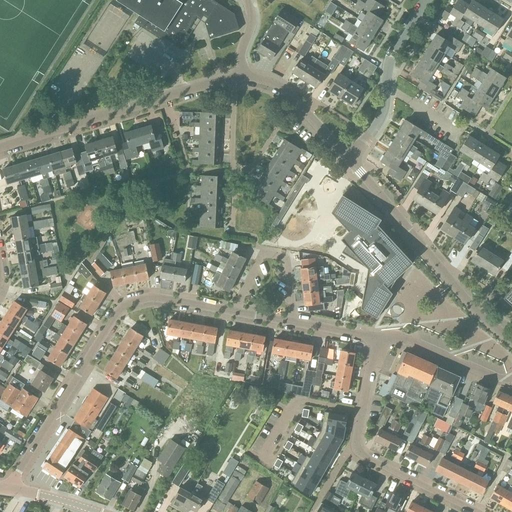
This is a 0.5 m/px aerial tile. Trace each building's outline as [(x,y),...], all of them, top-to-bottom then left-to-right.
[(140,15),(135,23),(162,40),(166,34),(184,46),(188,45),(187,39),(188,37),(185,34),(198,14),(207,20),(205,23),(210,39),(239,30),(234,14),(212,0),(117,0),(117,1),(140,15)] [(368,11),(377,17),(384,7),(372,0),(367,0),(365,4),(359,0),(358,0),(356,4),(363,8),(368,11)] [(463,14),(469,5),(460,0),(457,0),(452,9),(447,6),(441,17),(446,20),(450,14),(456,18),(452,24),(456,27),(460,20),(461,20),(464,15),(463,14)] [(465,22),(468,18),(473,21),(482,7),(472,0),(469,5),(463,14),(464,15),(461,20),(465,22)] [(483,27),(492,13),(482,7),(473,21),(483,27)] [(288,31),(290,33),(299,20),(282,9),(263,38),(279,47),(288,31)] [(383,20),(377,17),(368,11),(361,23),(375,32),(383,20)] [(492,13),(483,27),(494,34),(503,20),(492,13)] [(355,32),(358,27),(346,20),(342,28),(353,35),(348,42),(363,51),(369,41),(355,32)] [(369,41),(375,32),(361,23),(358,27),(355,32),(369,41)] [(316,38),(313,37),(317,30),(314,28),(298,53),(304,57),(316,38)] [(511,47),(511,28),(503,42),(511,47)] [(466,33),(462,40),(472,47),(476,40),(466,33)] [(340,44),(343,38),(336,34),(332,39),(340,44)] [(429,45),(445,54),(449,48),(457,53),(462,44),(450,35),(446,41),(436,34),(429,45)] [(271,60),(279,47),(265,39),(257,51),(271,60)] [(438,64),(445,54),(429,45),(423,55),(438,64)] [(338,63),(347,49),(341,46),(334,58),(333,58),(328,66),(317,59),(312,67),(324,75),(326,71),(331,75),(334,70),(338,63)] [(486,58),(491,50),(486,47),(483,52),(477,48),(475,51),(486,58)] [(347,49),(338,63),(344,67),(353,53),(347,49)] [(491,50),(486,58),(491,62),(496,54),(491,50)] [(507,60),(511,54),(507,52),(499,65),(502,67),(507,60)] [(423,55),(417,65),(431,74),(434,68),(447,75),(449,71),(443,67),(438,64),(423,55)] [(312,56),(307,64),(300,60),(292,73),(304,80),(312,67),(317,59),(312,56)] [(357,70),(363,74),(366,69),(373,73),(377,67),(364,59),(357,70)] [(431,74),(417,65),(410,75),(421,82),(417,87),(440,101),(442,99),(436,95),(438,92),(433,90),(436,86),(428,81),(432,75),(431,74)] [(312,67),(304,80),(316,88),(324,75),(312,67)] [(452,67),(449,71),(457,76),(459,72),(452,67)] [(486,76),(481,72),(479,76),(485,79),(499,89),(506,78),(491,69),(486,76)] [(340,98),(350,81),(339,74),(328,91),(340,98)] [(493,99),(499,89),(485,79),(479,76),(477,79),(482,83),(478,90),(493,99)] [(363,89),(350,81),(340,98),(352,106),(356,100),(357,100),(360,97),(358,96),(363,89)] [(467,96),(469,93),(462,89),(460,92),(467,97),(467,96)] [(486,109),(493,99),(478,90),(471,100),(481,106),(486,109)] [(460,107),(475,116),(481,106),(471,100),(466,97),(467,97),(460,92),(457,96),(464,100),(460,107)] [(194,127),(200,127),(220,128),(220,113),(200,112),(200,123),(194,123),(194,127)] [(406,120),(399,131),(414,140),(418,134),(426,139),(429,134),(423,131),(420,129),(406,120)] [(262,122),(246,128),(249,137),(265,131),(262,122)] [(138,129),(142,145),(149,143),(152,152),(162,149),(158,133),(153,135),(150,126),(138,129)] [(219,141),(220,128),(200,127),(199,135),(193,135),(193,140),(199,140),(219,141)] [(135,147),(142,145),(138,129),(125,133),(127,142),(122,144),(126,159),(137,155),(135,147)] [(411,146),(414,140),(399,131),(398,133),(397,132),(394,137),(395,138),(393,141),(419,157),(421,155),(416,151),(416,150),(411,146)] [(470,157),(479,142),(469,136),(459,151),(470,157)] [(112,137),(98,141),(103,157),(109,156),(117,153),(114,145),(112,137)] [(278,149),(295,160),(299,152),(309,158),(311,155),(301,148),(300,150),(284,139),(278,149)] [(218,154),(219,141),(199,140),(199,148),(193,148),(193,152),(199,153),(218,154)] [(87,151),(80,153),(86,172),(87,172),(94,170),(93,167),(100,164),(98,159),(103,157),(98,141),(85,145),(87,151)] [(426,162),(419,157),(393,141),(387,151),(402,161),(405,156),(410,159),(411,158),(424,165),(426,162)] [(436,145),(434,149),(439,153),(438,155),(441,157),(446,160),(450,154),(453,150),(444,144),(439,141),(436,145)] [(480,164),(489,149),(479,142),(470,157),(480,164)] [(71,168),(70,165),(76,163),(72,149),(60,152),(65,167),(65,169),(71,168)] [(300,163),(295,160),(278,149),(272,160),(288,170),(293,163),(298,167),(300,163)] [(491,170),(497,161),(500,155),(489,149),(480,164),(491,170)] [(398,167),(402,161),(387,151),(380,162),(390,168),(387,173),(400,181),(406,172),(398,167)] [(53,170),(65,167),(60,152),(49,156),(53,170)] [(218,165),(218,154),(199,153),(198,161),(192,161),(192,165),(199,165),(199,164),(218,165)] [(453,171),(449,168),(456,158),(450,154),(446,160),(441,168),(447,172),(457,178),(463,169),(467,163),(462,160),(456,170),(453,171)] [(123,155),(118,157),(121,168),(127,166),(125,160),(123,155)] [(47,172),(53,170),(49,156),(37,159),(42,174),(44,180),(39,181),(42,189),(49,187),(46,179),(48,178),(47,172)] [(441,168),(446,160),(441,157),(435,166),(441,168)] [(30,177),(42,174),(37,159),(26,163),(30,177)] [(293,174),(288,170),(272,160),(265,171),(281,181),(286,174),(291,177),(293,174)] [(507,167),(497,161),(491,170),(487,175),(483,182),(487,184),(491,177),(498,181),(507,167)] [(18,181),(30,177),(26,163),(14,166),(18,181)] [(111,163),(105,165),(108,175),(114,173),(111,163)] [(442,179),(447,172),(441,168),(435,166),(428,163),(413,187),(418,191),(425,179),(426,180),(432,170),(437,173),(438,175),(440,178),(442,179)] [(105,165),(100,166),(103,177),(108,175),(105,165)] [(7,184),(18,181),(14,166),(3,170),(7,184)] [(291,187),(281,181),(265,171),(258,181),(275,192),(279,185),(289,191),(291,187)] [(65,182),(72,180),(69,172),(62,174),(65,182)] [(450,191),(456,194),(463,182),(457,178),(447,172),(442,179),(442,180),(446,181),(448,181),(453,185),(450,191)] [(487,175),(483,173),(479,179),(483,182),(487,175)] [(306,185),(309,179),(302,175),(271,225),(276,228),(304,183),(306,185)] [(195,190),(201,190),(221,191),(221,177),(202,176),(201,186),(196,186),(195,190)] [(471,178),(469,182),(474,185),(478,179),(473,176),(471,178)] [(425,206),(433,194),(426,190),(431,183),(426,180),(425,179),(418,191),(413,198),(425,206)] [(72,180),(65,182),(66,188),(71,187),(74,186),(72,180)] [(284,198),(275,192),(258,181),(250,194),(267,204),(273,196),(282,201),(284,198)] [(467,185),(463,182),(456,194),(462,198),(466,192),(472,196),(475,190),(467,185)] [(494,199),(501,187),(496,184),(489,196),(494,199)] [(511,203),(511,200),(511,188),(503,185),(497,197),(511,203)] [(49,187),(42,189),(44,195),(51,193),(49,187)] [(220,204),(221,191),(201,190),(201,199),(195,199),(195,203),(201,203),(220,204)] [(433,194),(425,206),(437,213),(449,194),(443,191),(439,198),(433,194)] [(398,277),(413,264),(399,250),(377,226),(381,221),(342,196),(331,213),(348,233),(341,241),(346,247),(342,253),(367,269),(361,309),(376,319),(391,295),(386,287),(398,277)] [(490,215),(497,204),(485,197),(482,202),(488,206),(484,212),(490,215)] [(219,217),(220,204),(201,203),(200,212),(194,211),(194,216),(200,216),(219,217)] [(32,214),(50,210),(49,205),(38,207),(31,209),(32,214)] [(462,222),(464,218),(462,221),(456,218),(460,211),(455,208),(441,229),(453,237),(462,222)] [(144,212),(137,213),(139,221),(145,220),(144,212)] [(13,229),(28,227),(26,215),(11,217),(13,229)] [(462,222),(453,237),(465,244),(474,229),(468,225),(472,219),(466,215),(464,218),(462,222)] [(219,228),(219,217),(200,216),(200,224),(194,224),(193,228),(200,228),(200,227),(219,228)] [(41,221),(42,228),(49,227),(48,220),(41,221)] [(35,230),(42,228),(41,221),(33,223),(35,230)] [(272,240),(278,232),(270,226),(264,233),(272,240)] [(483,226),(470,248),(475,251),(489,230),(483,226)] [(15,241),(30,239),(28,227),(13,229),(15,241)] [(189,248),(195,249),(197,238),(191,237),(190,240),(189,248)] [(17,253),(28,251),(38,250),(37,246),(37,244),(31,245),(31,242),(30,239),(15,241),(17,253)] [(221,241),(219,247),(237,251),(238,245),(221,241)] [(158,243),(150,245),(153,262),(162,260),(158,243)] [(44,245),(46,252),(53,251),(52,247),(51,244),(44,245)] [(39,254),(46,252),(44,245),(37,246),(39,254)] [(482,269),(492,254),(480,247),(471,261),(482,269)] [(130,248),(123,249),(125,257),(131,255),(130,248)] [(34,262),(33,255),(39,255),(38,250),(28,251),(17,253),(19,265),(34,262)] [(226,265),(239,271),(245,259),(232,253),(228,260),(226,265)] [(506,271),(511,262),(511,253),(502,269),(506,271)] [(226,265),(228,260),(216,254),(214,259),(226,265)] [(492,254),(482,269),(494,276),(503,261),(492,254)] [(160,278),(172,280),(174,268),(176,262),(171,261),(171,260),(163,259),(160,278)] [(101,275),(106,270),(97,260),(92,265),(101,275)] [(34,262),(19,265),(21,277),(37,274),(34,262)] [(91,274),(82,263),(78,269),(87,278),(91,274)] [(211,264),(209,269),(216,273),(218,268),(211,264)] [(134,268),(136,281),(148,279),(146,265),(134,268)] [(226,265),(223,270),(222,274),(221,275),(234,281),(239,271),(226,265)] [(301,269),(302,281),(316,280),(322,279),(322,280),(330,279),(329,275),(325,275),(324,267),(315,268),(303,269),(301,269)] [(123,284),(136,281),(134,268),(121,270),(123,284)] [(174,268),(172,280),(184,283),(186,270),(174,268)] [(113,286),(123,284),(121,270),(110,272),(113,286)] [(37,274),(21,277),(24,289),(39,286),(37,274)] [(229,292),(234,281),(221,275),(216,286),(229,292)] [(51,290),(62,289),(60,277),(55,277),(56,284),(50,285),(51,290)] [(303,293),(318,291),(316,280),(302,281),(303,293)] [(87,296),(99,304),(106,293),(94,285),(87,296)] [(318,291),(303,293),(305,306),(307,306),(307,312),(312,311),(319,311),(320,311),(319,309),(323,309),(323,302),(332,301),(331,296),(324,296),(324,293),(324,291),(323,291),(318,291)] [(72,308),(77,300),(64,292),(59,300),(72,308)] [(92,316),(99,304),(87,296),(84,294),(80,300),(83,302),(80,308),(92,316)] [(8,312),(20,320),(27,309),(15,301),(8,312)] [(59,303),(51,316),(61,322),(69,309),(59,303)] [(14,329),(20,320),(8,312),(2,321),(14,329)] [(55,319),(49,315),(42,326),(48,329),(55,319)] [(68,327),(80,335),(86,324),(74,317),(68,327)] [(36,330),(38,327),(27,320),(26,322),(36,330)] [(178,336),(181,322),(169,320),(167,334),(178,336)] [(0,333),(8,339),(14,329),(2,321),(0,323),(0,333)] [(35,332),(36,330),(26,322),(24,325),(35,332)] [(190,338),(192,324),(181,322),(178,336),(190,338)] [(202,341),(204,327),(192,324),(190,338),(202,341)] [(74,345),(80,335),(68,327),(64,334),(61,337),(74,345)] [(204,327),(202,341),(214,343),(217,329),(204,327)] [(123,341),(135,348),(142,336),(130,329),(123,341)] [(236,347),(239,333),(229,331),(226,345),(236,347)] [(0,347),(2,349),(8,339),(0,333),(0,347)] [(37,333),(34,339),(39,343),(43,337),(37,333)] [(248,349),(251,335),(239,333),(236,347),(248,349)] [(251,335),(248,349),(262,352),(265,338),(251,335)] [(67,356),(74,345),(61,337),(54,349),(67,356)] [(16,349),(20,343),(14,339),(13,342),(11,345),(16,349)] [(282,356),(285,341),(274,339),(272,354),(282,356)] [(37,346),(45,351),(48,345),(41,341),(37,346)] [(129,358),(135,348),(123,341),(117,351),(129,358)] [(296,358),(299,344),(285,341),(282,356),(296,358)] [(25,358),(27,355),(29,352),(24,349),(26,346),(20,343),(16,349),(22,353),(21,355),(25,358)] [(299,344),(296,358),(310,361),(312,346),(299,344)] [(150,357),(153,352),(147,348),(144,353),(150,357)] [(319,357),(326,359),(328,349),(321,348),(319,357)] [(60,367),(67,356),(54,349),(47,360),(60,367)] [(162,365),(168,355),(160,349),(153,359),(162,365)] [(123,368),(129,358),(117,351),(111,361),(123,368)] [(338,364),(352,366),(354,354),(340,351),(338,364)] [(429,384),(437,367),(403,352),(398,364),(401,365),(398,372),(407,376),(407,374),(429,384)] [(27,355),(25,358),(24,361),(37,369),(41,363),(27,355)] [(143,367),(146,362),(140,358),(137,363),(143,367)] [(11,369),(12,366),(2,359),(0,362),(11,369)] [(116,379),(123,368),(111,361),(104,372),(116,379)] [(208,361),(206,374),(217,375),(219,362),(208,361)] [(0,365),(9,371),(11,369),(0,362),(0,365)] [(350,378),(352,366),(338,364),(336,376),(350,378)] [(429,384),(429,386),(422,400),(435,406),(432,412),(443,417),(461,377),(437,367),(429,384)] [(136,377),(139,372),(133,368),(130,373),(136,377)] [(0,379),(4,383),(9,375),(0,369),(0,379)] [(303,387),(301,396),(309,397),(311,389),(312,384),(313,377),(315,377),(316,372),(314,372),(306,370),(303,387)] [(44,392),(53,378),(41,371),(32,384),(44,392)] [(144,372),(140,379),(153,387),(158,380),(144,372)] [(313,377),(312,384),(320,386),(322,373),(316,372),(315,377),(313,377)] [(429,386),(429,384),(407,374),(407,376),(398,372),(396,376),(392,375),(384,394),(418,409),(428,386),(429,386)] [(271,386),(271,388),(278,389),(279,382),(280,375),(279,375),(273,374),(271,383),(271,386)] [(251,375),(249,382),(257,383),(258,383),(259,376),(251,375)] [(348,392),(350,378),(336,376),(334,389),(348,392)] [(130,387),(133,382),(127,378),(124,383),(130,387)] [(5,390),(0,398),(0,399),(11,406),(20,391),(9,384),(8,385),(5,390)] [(481,413),(485,403),(484,403),(489,390),(477,384),(468,406),(463,404),(458,414),(470,419),(474,409),(481,413)] [(22,389),(20,391),(11,406),(10,407),(26,417),(38,399),(22,389)] [(90,431),(97,421),(94,419),(107,398),(93,389),(88,397),(87,397),(82,405),(82,406),(73,420),(88,430),(90,431)] [(493,421),(491,426),(496,428),(502,414),(510,397),(498,392),(493,403),(499,406),(496,412),(497,412),(493,421)] [(127,408),(132,399),(125,395),(122,400),(127,403),(124,406),(127,408)] [(462,400),(456,397),(448,415),(454,418),(462,400)] [(496,428),(494,431),(498,433),(502,425),(503,426),(507,417),(510,411),(511,412),(511,397),(510,397),(502,414),(496,428)] [(110,403),(95,427),(102,431),(116,407),(110,403)] [(485,421),(491,408),(486,406),(480,418),(485,421)] [(383,428),(392,410),(385,407),(376,425),(383,428)] [(324,412),(322,422),(345,426),(347,416),(324,412)] [(385,446),(399,419),(395,417),(387,433),(380,430),(374,441),(385,446)] [(399,419),(385,446),(390,449),(391,451),(393,452),(395,451),(396,452),(402,440),(395,437),(403,421),(399,419)] [(438,419),(434,427),(445,433),(449,435),(453,427),(451,426),(438,419)] [(414,428),(409,437),(407,440),(413,443),(423,423),(417,420),(414,428)] [(322,422),(321,431),(342,439),(345,426),(322,422)] [(409,437),(414,428),(408,425),(404,434),(409,437)] [(69,429),(43,468),(50,474),(58,479),(67,466),(75,453),(84,440),(69,429)] [(19,430),(16,435),(19,437),(23,440),(26,435),(19,430)] [(321,431),(316,439),(336,450),(342,439),(321,431)] [(416,462),(430,433),(426,431),(421,442),(419,442),(416,447),(410,444),(405,456),(416,462)] [(16,442),(19,437),(13,433),(10,438),(16,442)] [(430,433),(416,462),(427,467),(433,455),(426,452),(429,447),(428,446),(434,435),(430,433)] [(441,434),(439,437),(446,441),(449,435),(445,433),(441,434)] [(472,448),(476,439),(470,436),(466,446),(472,448)] [(440,452),(446,441),(439,437),(433,448),(440,452)] [(316,439),(311,447),(315,450),(331,459),(336,450),(316,439)] [(446,441),(440,452),(445,455),(451,444),(446,441)] [(167,479),(173,470),(171,469),(181,450),(170,444),(159,461),(163,464),(158,473),(167,479)] [(71,483),(89,455),(83,450),(80,455),(82,457),(78,462),(80,463),(77,467),(73,464),(64,478),(71,483)] [(315,450),(310,459),(326,468),(331,459),(315,450)] [(90,455),(89,455),(71,483),(79,488),(88,475),(84,472),(87,468),(93,472),(100,462),(99,462),(102,457),(93,451),(90,455)] [(238,461),(242,454),(237,451),(232,458),(238,461)] [(306,456),(301,465),(321,476),(326,468),(310,459),(306,456)] [(442,459),(436,472),(447,477),(453,464),(442,459)] [(511,470),(511,461),(508,459),(502,470),(507,473),(510,469),(511,470)] [(128,482),(137,466),(136,466),(132,464),(131,463),(122,479),(128,482)] [(140,464),(138,468),(146,472),(148,473),(150,469),(140,464)] [(458,483),(464,470),(453,464),(447,477),(458,483)] [(178,486),(189,469),(183,465),(172,482),(178,486)] [(301,465),(296,474),(316,485),(321,476),(301,465)] [(137,468),(133,475),(141,479),(143,480),(146,472),(138,468),(137,468)] [(470,488),(476,476),(464,470),(458,483),(470,488)] [(357,493),(364,479),(352,473),(347,484),(341,481),(335,492),(346,497),(349,489),(357,493)] [(296,474),(291,483),(310,495),(316,485),(296,474)] [(110,501),(120,484),(106,475),(96,492),(110,501)] [(133,475),(130,481),(138,485),(141,479),(133,475)] [(476,476),(470,488),(482,494),(488,482),(476,476)] [(364,479),(357,493),(362,495),(358,503),(370,509),(376,498),(371,495),(376,484),(364,479)] [(213,503),(224,484),(218,480),(206,499),(213,503)] [(262,504),(269,489),(257,483),(250,499),(262,504)] [(192,495),(182,511),(184,511),(187,508),(195,511),(196,511),(204,498),(197,494),(202,487),(197,484),(193,492),(191,494),(192,495)] [(499,504),(506,490),(497,485),(490,498),(499,504)] [(134,511),(145,491),(138,487),(134,494),(130,491),(123,505),(134,511)] [(192,495),(191,494),(180,488),(171,506),(182,511),(192,495)] [(509,509),(511,504),(511,493),(506,490),(499,504),(509,509)] [(328,491),(324,497),(330,501),(334,494),(328,491)] [(386,504),(385,506),(387,506),(397,511),(403,498),(392,492),(386,504)] [(224,511),(235,511),(237,510),(228,505),(230,501),(226,499),(220,509),(224,511)] [(421,511),(424,508),(412,502),(406,511),(421,511)] [(318,511),(337,511),(322,503),(317,511),(318,511)]
